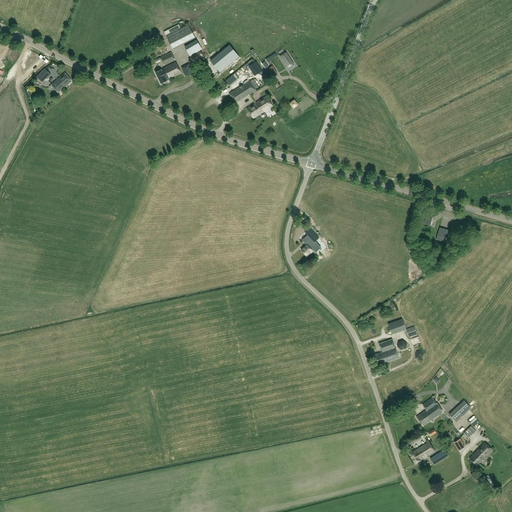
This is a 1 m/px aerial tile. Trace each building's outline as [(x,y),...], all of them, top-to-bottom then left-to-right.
[(164,32),(166,36),(180,29),(178,24),(164,32)] [(180,29),(166,36),(172,48),(194,37),(188,24),(180,29)] [(200,50),(202,48),(197,40),(185,47),(190,56),(200,50)] [(211,62),(220,72),(239,57),(231,46),(211,62)] [(203,66),(199,59),(204,57),(200,50),(190,56),(194,62),(198,69),(203,66)] [(164,66),(175,60),(171,52),(161,56),(155,60),(157,63),(162,61),(164,66)] [(286,52),(280,56),(287,67),(293,63),(286,52)] [(274,53),(266,59),(267,62),(276,56),(274,53)] [(175,62),(155,72),(161,84),(167,81),(166,80),(181,73),(175,62)] [(182,67),(186,76),(193,72),(189,64),(182,67)] [(251,67),(255,76),(261,74),(257,64),(251,67)] [(46,68),(37,77),(42,83),(46,79),(51,74),(46,68)] [(71,81),(65,73),(51,85),(58,92),(71,81)] [(233,75),(226,81),(229,86),(237,80),(233,75)] [(250,81),(233,92),(238,100),(239,100),(249,93),(250,94),(256,90),(255,88),(258,86),(254,79),(251,81),(250,81)] [(233,92),(229,94),(235,102),(239,100),(238,100),(233,92)] [(261,106),(264,111),(273,106),(266,96),(255,103),(258,108),(261,106)] [(253,118),(264,111),(261,106),(258,108),(255,103),(247,109),(253,118)] [(0,174),(18,136),(10,129),(4,126),(3,128),(1,127),(0,127),(0,174)] [(431,226),(432,219),(424,217),(422,223),(431,226)] [(310,228),(305,232),(309,236),(313,232),(310,228)] [(448,231),(440,229),(438,236),(437,240),(445,242),(446,238),(448,231)] [(313,232),(309,236),(313,241),(318,237),(313,232)] [(307,244),(301,250),(307,256),(313,251),(312,250),(313,249),(316,251),(320,247),(316,243),(315,243),(307,235),(303,240),(307,244)] [(391,335),(406,332),(403,320),(388,324),(391,335)] [(415,327),(409,328),(407,329),(406,329),(409,337),(417,334),(415,327)] [(383,352),(395,348),(392,339),(379,344),(382,352),(374,355),(377,366),(387,362),(383,352)] [(400,351),(405,349),(403,341),(397,343),(400,351)] [(383,352),(387,362),(398,358),(395,348),(383,352)] [(428,410),(434,418),(443,411),(437,402),(436,403),(432,398),(422,405),(426,410),(428,410)] [(471,410),(469,407),(463,401),(449,414),(455,420),(458,423),(471,410)] [(423,426),(434,418),(428,410),(426,410),(425,412),(424,411),(416,417),(423,426)] [(476,431),(471,426),(463,433),(469,438),(476,431)] [(423,438),(412,444),(414,448),(425,442),(423,438)] [(462,443),(463,443),(460,439),(454,443),(459,451),(464,447),(462,443)] [(409,454),(415,464),(420,460),(435,451),(429,442),(414,451),(414,450),(409,454)] [(492,450),(485,443),(469,459),(476,466),(492,450)] [(437,463),(447,456),(448,456),(444,450),(433,457),(437,463)]
